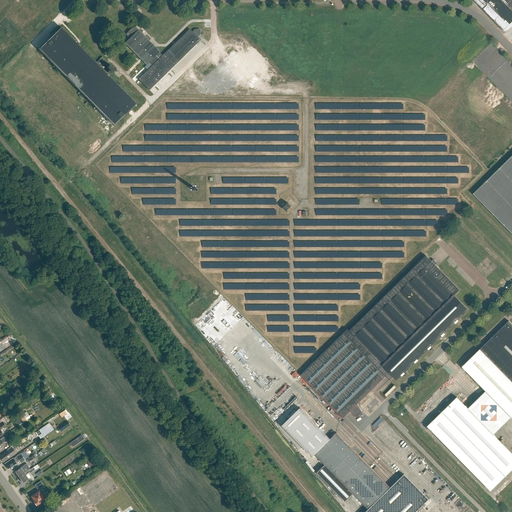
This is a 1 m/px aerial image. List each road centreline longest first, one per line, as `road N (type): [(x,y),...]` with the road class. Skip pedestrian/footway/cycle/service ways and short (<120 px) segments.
road 1 (unclassified): [(0,138),(81,240),(175,393),(266,511)]
road 2 (unknown): [(217,0),(207,60),(149,94),(65,13),(27,45)]
road 3 (track): [(201,180),(209,171),(306,171),(306,89)]
road 4 (track): [(292,356),(292,219),(306,202),(306,171)]
road 5 (unclassified): [(364,426),(495,297)]
